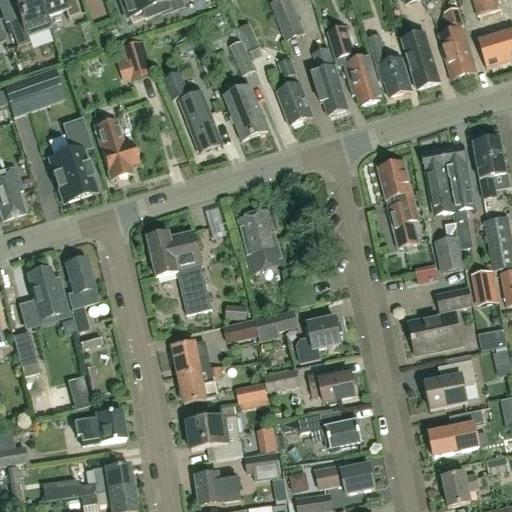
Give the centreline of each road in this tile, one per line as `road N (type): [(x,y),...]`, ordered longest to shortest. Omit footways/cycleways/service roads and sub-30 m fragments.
road 1 (residential): [(337,150),(412,511)]
road 2 (residential): [(167,511),(139,339),(103,221)]
road 3 (residential): [(103,221),(337,150)]
road 4 (residential): [(337,150),(511,98)]
